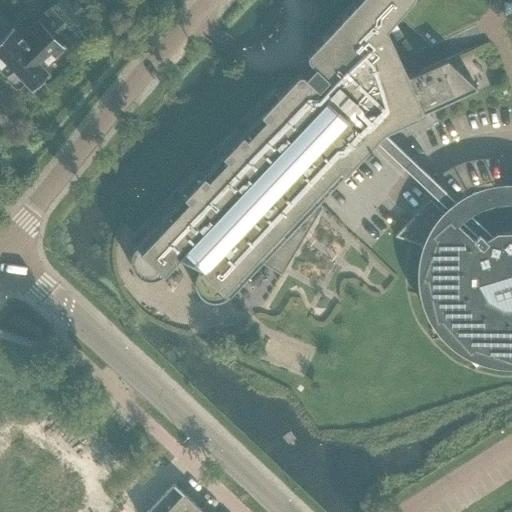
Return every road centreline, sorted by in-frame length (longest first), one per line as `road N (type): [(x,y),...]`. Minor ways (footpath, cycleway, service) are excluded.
road 1 (tertiary): [(286,511),(4,253)]
road 2 (unclassified): [(4,253),(102,116),(209,0)]
road 3 (residential): [(511,141),(436,159),(377,208)]
